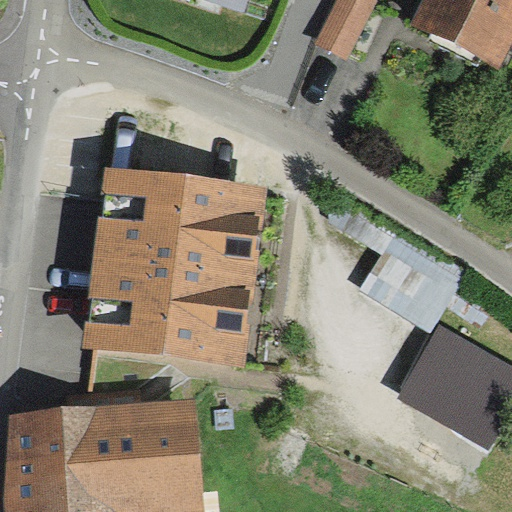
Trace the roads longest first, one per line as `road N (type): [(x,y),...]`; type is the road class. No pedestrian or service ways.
road 1 (residential): [(39,50),(115,68),(264,134),(511,283)]
road 2 (residential): [(0,377),(32,87)]
